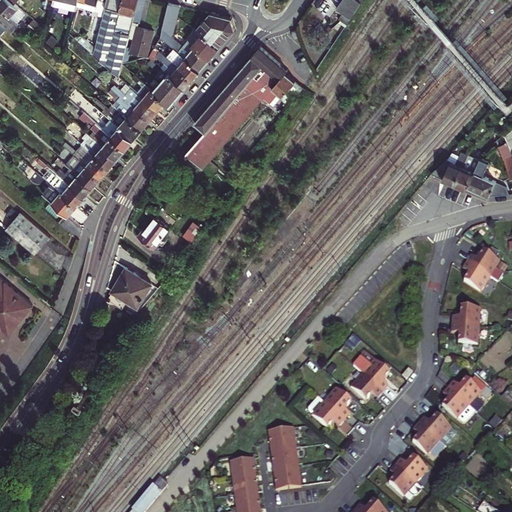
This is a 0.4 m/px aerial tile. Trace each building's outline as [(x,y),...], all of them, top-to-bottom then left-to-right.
[(0,0),(0,7),(17,22),(25,13),(14,3),(10,0),(0,0)] [(54,0),(53,6),(76,11),(77,6),(77,5),(56,0),(54,0)] [(77,6),(104,13),(105,7),(78,0),(77,5),(77,6)] [(115,30),(123,0),(107,0),(105,7),(104,13),(103,17),(94,54),(119,76),(122,63),(128,41),(129,37),(130,34),(115,30)] [(130,34),(132,24),(138,0),(123,0),(115,30),(130,34)] [(144,0),(138,0),(132,24),(135,25),(136,22),(139,23),(144,0)] [(179,14),(181,5),(169,2),(168,6),(179,14)] [(174,30),(179,14),(168,6),(165,22),(174,30)] [(16,28),(22,33),(25,29),(19,24),(17,22),(0,7),(0,23),(6,29),(11,33),(16,28)] [(22,21),(27,14),(25,13),(17,22),(19,24),(22,21)] [(221,48),(236,30),(232,18),(214,14),(210,13),(197,29),(221,48)] [(26,28),(38,38),(44,29),(33,20),(28,26),(26,28)] [(25,29),(26,28),(28,26),(22,21),(19,24),(25,29)] [(129,37),(135,39),(138,27),(139,23),(136,22),(135,25),(132,24),(130,34),(129,37)] [(174,48),(201,70),(206,64),(211,59),(187,40),(183,46),(172,36),(174,34),(174,30),(165,22),(161,36),(174,48)] [(131,51),(148,56),(154,31),(146,29),(138,27),(135,39),(131,51)] [(187,40),(211,59),(215,54),(221,48),(197,29),(187,40)] [(155,61),(157,56),(160,50),(155,46),(149,56),(155,61)] [(278,67),(281,63),(261,47),(194,123),(205,132),(186,154),(203,169),(208,163),(210,161),(262,100),(264,98),(287,72),(283,69),(282,70),(278,67)] [(197,75),(201,70),(174,48),(167,56),(193,79),(197,75)] [(162,60),(166,56),(160,50),(157,56),(162,60)] [(145,59),(154,67),(157,63),(155,61),(149,56),(149,57),(146,58),(145,59)] [(161,61),(168,67),(165,70),(186,88),(190,83),(193,79),(167,56),(166,56),(162,60),(161,61)] [(131,70),(123,63),(120,72),(126,77),(127,75),(131,70)] [(282,70),(283,69),(287,72),(288,70),(284,67),(281,63),(278,67),(282,70)] [(166,101),(171,105),(178,96),(186,88),(165,70),(163,68),(156,75),(162,81),(154,90),(166,101)] [(133,77),(135,74),(131,70),(127,75),(129,78),(127,79),(128,81),(130,80),(133,77)] [(288,108),(306,88),(296,80),(287,72),(264,98),(268,101),(270,103),(271,103),(279,93),(283,96),(286,91),(291,94),(285,102),(283,104),(288,108)] [(135,74),(133,77),(134,79),(129,85),(137,92),(159,111),(163,105),(166,101),(154,90),(135,74)] [(137,92),(129,85),(124,81),(119,87),(132,99),(137,92)] [(137,92),(132,99),(119,87),(115,84),(112,88),(150,120),(155,115),(159,111),(137,92)] [(147,124),(150,120),(112,88),(109,91),(118,99),(117,100),(121,103),(117,108),(121,112),(142,129),(147,124)] [(283,96),(280,98),(285,102),(291,94),(286,91),(283,96)] [(280,98),(283,96),(279,93),(271,103),(274,106),(280,98)] [(113,105),(110,108),(96,96),(93,100),(104,109),(102,111),(105,114),(111,119),(113,121),(121,112),(117,108),(113,105)] [(91,110),(101,118),(105,114),(102,111),(95,105),(94,105),(91,110)] [(139,134),(142,129),(121,112),(113,121),(114,122),(134,139),(139,134)] [(94,125),(96,123),(84,113),(80,117),(85,121),(87,119),(94,125)] [(103,129),(106,131),(114,122),(113,121),(111,119),(103,129)] [(130,144),(134,139),(114,122),(106,131),(126,148),(130,144)] [(122,154),(126,148),(106,131),(103,129),(96,123),(94,125),(91,128),(98,134),(94,138),(118,158),(122,154)] [(114,163),(118,158),(94,138),(87,132),(83,137),(85,139),(81,143),(82,145),(110,168),(114,163)] [(106,172),(110,168),(82,145),(76,151),(65,142),(64,145),(75,154),(102,177),(106,172)] [(511,177),(511,154),(507,143),(499,147),(511,178),(511,177)] [(436,169),(432,174),(444,179),(455,184),(468,154),(461,151),(459,156),(456,163),(452,161),(447,159),(436,169)] [(97,183),(102,177),(75,154),(67,164),(71,168),(93,187),(97,183)] [(462,187),(467,189),(468,186),(475,171),(474,171),(480,159),(468,154),(455,184),(462,187)] [(481,191),(490,196),(511,194),(507,186),(483,175),(489,161),(481,158),(480,159),(474,171),(475,171),(468,186),(481,191)] [(216,171),(218,168),(210,161),(208,163),(216,171)] [(81,201),(85,196),(60,175),(51,167),(47,164),(46,166),(49,169),(56,176),(50,182),(57,189),(61,192),(77,206),(81,201)] [(26,178),(35,169),(30,165),(22,174),(26,178)] [(90,191),(93,187),(71,168),(66,174),(63,171),(60,175),(85,196),(90,191)] [(53,201),(61,192),(57,189),(49,198),(53,201)] [(73,210),(77,206),(61,192),(53,201),(69,215),(73,210)] [(6,229),(35,255),(51,236),(21,211),(6,229)] [(142,230),(139,235),(155,248),(170,228),(155,216),(144,231),(142,230)] [(187,236),(193,241),(201,228),(196,224),(187,236)] [(472,248),(467,255),(489,272),(496,277),(502,269),(495,264),(500,258),(484,245),(480,250),(478,253),(472,248)] [(489,272),(467,255),(462,261),(468,266),(465,269),(462,274),(478,286),(489,272)] [(123,309),(128,300),(139,307),(153,284),(127,268),(109,300),(123,309)] [(0,276),(0,334),(4,329),(12,320),(17,325),(34,306),(0,276)] [(452,316),(452,325),(479,327),(481,309),(461,307),(460,313),(460,317),(452,316)] [(12,320),(4,329),(9,334),(13,330),(17,325),(12,320)] [(479,327),(452,325),(451,333),(458,333),(458,338),(457,343),(478,345),(479,327)] [(367,375),(387,394),(393,388),(387,383),(391,379),(394,375),(379,362),(375,367),(366,358),(358,367),(367,375)] [(411,372),(405,379),(409,383),(415,376),(411,372)] [(382,400),(387,394),(367,375),(355,388),(370,402),(374,397),(376,395),(382,400)] [(454,383),(449,389),(476,413),(478,414),(484,407),(476,399),(487,388),(475,378),(470,383),(466,380),(463,384),(460,388),(454,383)] [(328,402),(348,421),(353,415),(348,409),(350,408),(355,403),(340,388),(328,402)] [(476,413),(449,389),(443,395),(449,400),(445,404),(442,407),(457,421),(458,420),(463,424),(466,424),(476,413)] [(502,396),(511,407),(511,393),(509,390),(502,396)] [(342,426),(348,421),(328,402),(322,396),(312,406),(312,411),(316,414),(315,415),(330,429),(335,423),(337,421),(342,426)] [(426,418),(420,424),(441,443),(447,449),(457,437),(457,434),(438,416),(434,420),(431,423),(426,418)] [(441,443),(420,424),(415,430),(420,435),(417,439),(413,443),(428,457),(441,443)] [(300,434),(274,437),(276,448),(278,466),(281,489),(281,496),(307,493),(300,434)] [(490,447),(495,442),(489,437),(485,443),(490,447)] [(403,460),(398,466),(418,485),(430,472),(416,458),(412,461),(409,465),(403,460)] [(259,464),(236,467),(238,484),(241,511),(265,511),(264,507),(262,488),(260,473),(259,464)] [(418,485),(398,466),(392,472),(397,477),(394,480),(391,484),(405,498),(411,492),(417,498),(424,490),(418,485)] [(161,478),(131,511),(145,511),(169,485),(161,478)]
